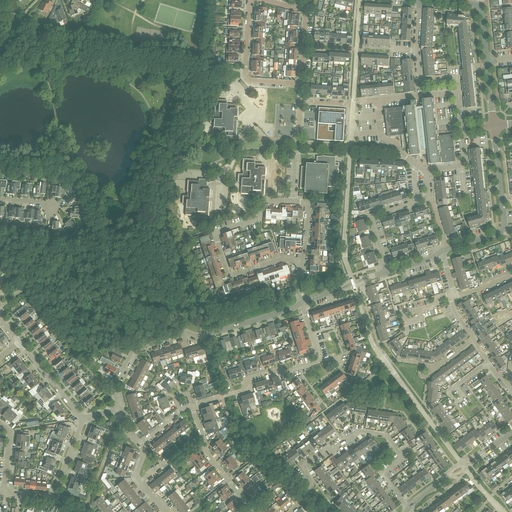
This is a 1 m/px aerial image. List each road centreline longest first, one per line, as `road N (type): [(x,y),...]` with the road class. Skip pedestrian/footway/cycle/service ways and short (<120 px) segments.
road 1 (unclassified): [(119,409),(113,386),(135,345),(182,330),(202,335),(301,303)]
road 2 (residential): [(290,511),(312,482),(303,464),(363,431),(383,434),(400,456),(383,473),(407,509)]
road 3 (residential): [(299,261),(229,275),(215,236),(259,217),(262,200),(292,201)]
road 4 (residential): [(192,407),(246,388),(246,379),(321,360)]
road 5 (unclassified): [(387,271),(372,215),(426,197),(426,169)]
road 6 (residential): [(301,84),(245,78),(250,0)]
road 7 (unclassified): [(407,509),(511,432)]
road 8 (residential): [(254,511),(206,450),(192,407)]
